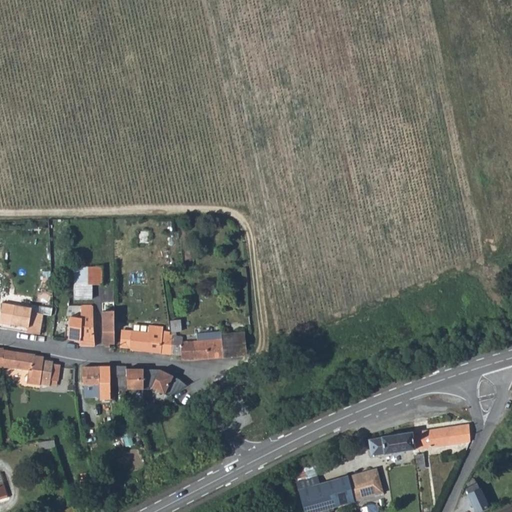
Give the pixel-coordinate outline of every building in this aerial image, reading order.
[(103,265),(75,265),(74,298),(93,298),(94,283),(103,283),(103,265)] [(79,342),(79,348),(96,350),(93,305),(81,306),(80,319),(71,318),(69,341),(79,342)] [(37,311),(7,306),(4,326),(33,330),(32,335),(45,337),(48,317),(36,315),(37,311)] [(114,313),(102,313),(103,347),(106,350),(109,350),(109,346),(114,346),(114,313)] [(179,323),(168,321),(170,334),(180,334),(179,323)] [(170,354),(170,337),(162,336),(163,330),(135,326),(134,333),(131,333),(122,332),(120,348),(130,349),(129,351),(170,354)] [(220,335),(204,337),(206,359),(223,358),(221,338),(220,335)] [(170,337),(170,354),(180,355),(181,361),(206,359),(204,337),(196,337),(195,344),(181,344),(181,341),(170,337)] [(244,339),(221,338),(223,358),(240,356),(246,355),(244,339)] [(35,354),(3,350),(2,369),(27,373),(26,386),(39,387),(39,380),(49,381),(52,362),(42,361),(42,359),(35,357),(35,354)] [(109,368),(108,369),(110,392),(118,392),(126,391),(126,390),(125,389),(125,370),(125,368),(109,368)] [(108,369),(99,369),(82,369),(82,387),(94,387),(96,397),(110,396),(110,392),(108,369)] [(143,369),(125,370),(125,389),(126,390),(149,388),(150,387),(156,369),(153,369),(151,373),(143,374),(143,369)] [(170,374),(156,369),(150,387),(167,394),(182,384),(176,377),(172,380),(169,378),(170,374)] [(107,417),(99,417),(100,425),(108,424),(107,417)] [(469,425),(412,433),(414,450),(414,454),(419,452),(419,450),(473,442),(469,425)] [(414,450),(412,433),(369,440),(372,456),(414,450)] [(53,440),(37,443),(39,451),(55,448),(53,440)] [(424,456),(415,456),(415,462),(416,466),(425,465),(424,456)] [(315,466),(304,466),(304,477),(315,477),(315,466)] [(377,469),(347,477),(308,489),(299,492),(304,511),(319,511),(330,509),(354,502),(378,495),(374,485),(381,483),(377,469)] [(469,480),(468,482),(470,487),(468,488),(470,493),(470,496),(477,511),(490,505),(479,482),(480,481),(479,477),(474,475),(469,480)] [(299,492),(308,489),(306,482),(297,485),(299,492)]
